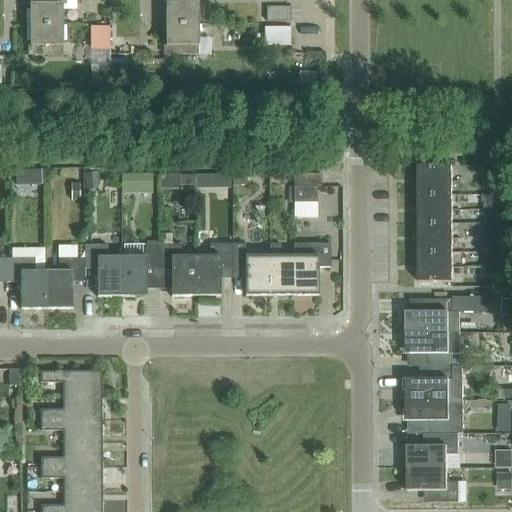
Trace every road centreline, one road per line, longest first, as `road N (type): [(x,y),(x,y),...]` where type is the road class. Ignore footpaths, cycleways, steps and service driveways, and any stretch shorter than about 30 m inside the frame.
road 1 (residential): [(354,347),(359,0)]
road 2 (residential): [(354,347),(133,347)]
road 3 (residential): [(361,511),(354,347)]
road 4 (residential): [(134,511),(133,347)]
road 5 (residential): [(133,347),(0,348)]
